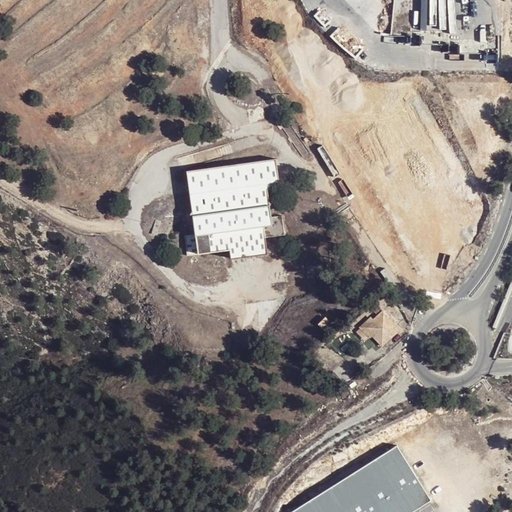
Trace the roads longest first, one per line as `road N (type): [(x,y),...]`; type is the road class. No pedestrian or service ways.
road 1 (unclassified): [(448,314),(426,321),(411,342),(413,367),(430,385),(455,389),(476,376),(485,353),(479,330)]
road 2 (unclassified): [(511,194),(485,262),(448,314)]
